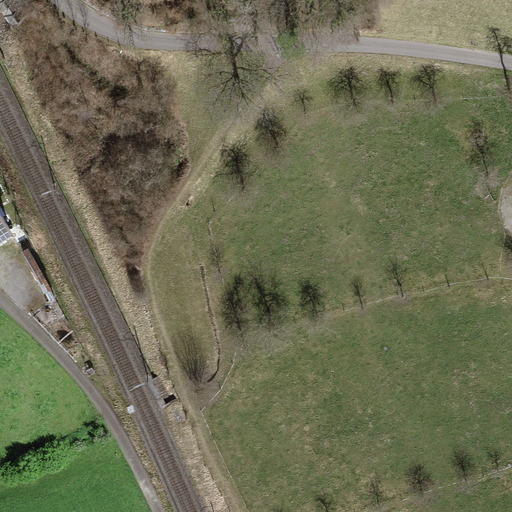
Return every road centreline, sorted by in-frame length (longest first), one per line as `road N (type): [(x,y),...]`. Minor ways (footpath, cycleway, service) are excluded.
road 1 (residential): [(42,0),(85,25),(165,51),(401,51),(511,66)]
road 2 (residential): [(157,511),(100,405),(0,300)]
